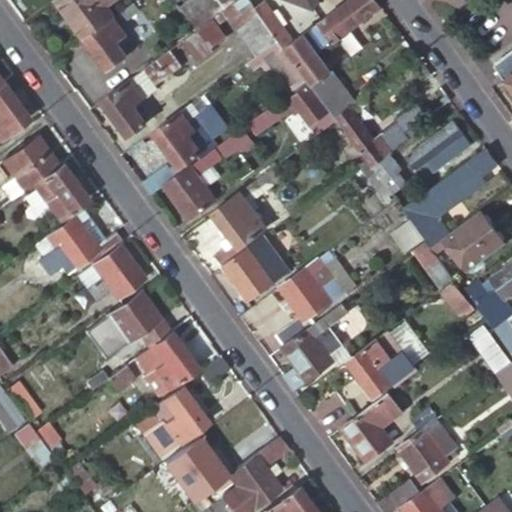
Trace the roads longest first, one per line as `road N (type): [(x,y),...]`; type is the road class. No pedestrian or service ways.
road 1 (residential): [(0,19),(360,511)]
road 2 (residential): [(511,152),(398,0)]
